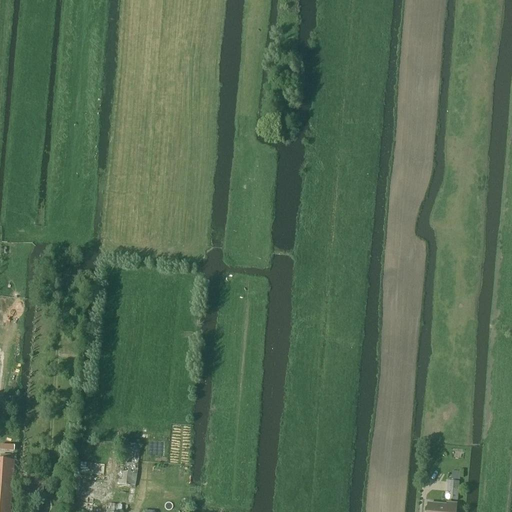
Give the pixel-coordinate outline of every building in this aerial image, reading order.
[(133,505),(138,462),(140,444),(121,443),(118,486),(128,487),(126,501),(128,504),(133,505)] [(14,460),(0,459),(0,485),(12,487),(14,460)] [(104,464),(80,462),(79,473),(104,476),(104,464)] [(451,475),(451,480),(459,480),(460,475),(459,475),(459,472),(452,471),(452,475),(451,475)] [(22,485),(27,486),(26,494),(42,496),(43,485),(44,476),(23,474),(22,485)] [(451,500),(457,501),(459,483),(448,482),(447,492),(452,492),(451,500)] [(0,511),(10,511),(12,487),(0,485),(0,511)] [(92,511),(94,499),(87,498),(85,511),(92,511)]
